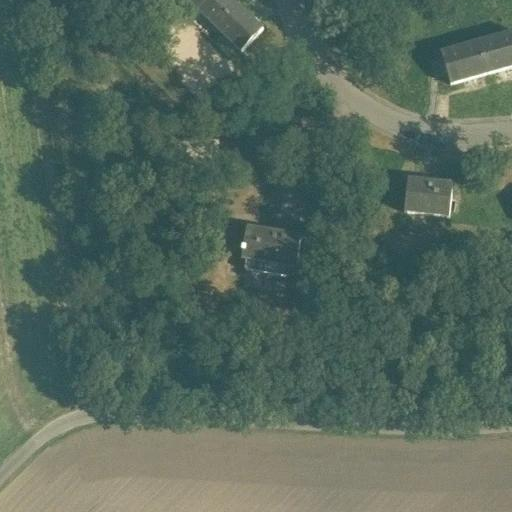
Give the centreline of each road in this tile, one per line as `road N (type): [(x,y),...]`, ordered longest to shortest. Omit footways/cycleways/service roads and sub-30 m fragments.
road 1 (track): [(511,434),(425,438),(100,421),(57,433),(0,492)]
road 2 (residential): [(511,132),(416,131),(363,107),(317,66),(291,0)]
